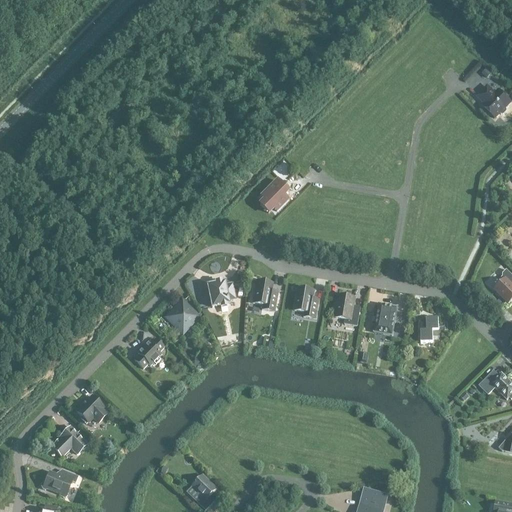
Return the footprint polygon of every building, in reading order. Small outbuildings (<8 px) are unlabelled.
[(486,71),(482,74),(487,79),(491,76),(486,71)] [(487,88),(478,98),(483,103),(485,100),(488,103),(483,108),(494,119),(499,114),(501,116),(503,116),(506,113),(506,110),(505,109),(506,107),(503,104),(507,100),(499,92),(495,96),(487,88)] [(261,198),(264,201),(260,206),(268,214),(273,209),(276,212),(287,201),(283,197),(288,192),(277,182),(261,198)] [(511,275),(507,271),(502,275),(501,276),(502,278),(496,284),(499,287),(495,291),(509,305),(511,301),(511,275)] [(262,311),(274,313),(278,294),(271,293),(272,285),(256,282),(252,304),(262,306),(262,311)] [(224,284),(208,287),(212,308),(228,305),(227,302),(235,300),(231,285),(224,287),(224,284)] [(314,292),(298,289),(294,312),(304,313),(303,318),(316,320),(319,302),(313,300),(314,292)] [(339,297),(339,299),(335,319),(345,320),(344,325),(357,327),(360,312),(353,311),(355,299),(339,297)] [(198,319),(182,303),(167,319),(179,331),(185,326),(188,329),(198,319)] [(374,332),(392,335),(397,309),(396,309),(380,306),(379,306),(374,332)] [(438,320),(426,320),(426,332),(420,333),(421,345),(433,344),(433,332),(439,332),(438,320)] [(134,362),(143,370),(148,365),(150,367),(152,365),(155,367),(161,361),(159,359),(161,356),(159,354),(164,349),(155,341),(150,346),(148,344),(137,355),(139,357),(134,362)] [(189,363),(194,368),(199,363),(194,359),(189,363)] [(481,372),(485,376),(495,368),(491,363),(481,372)] [(511,384),(502,374),(493,383),(488,378),(479,387),(488,396),(495,389),(507,401),(509,399),(511,401),(511,400),(511,384)] [(465,403),(469,398),(464,394),(460,398),(465,403)] [(103,408),(92,398),(77,413),(82,419),(81,420),(86,425),(93,418),(98,424),(107,416),(101,410),(103,408)] [(77,434),(71,428),(66,433),(60,439),(61,441),(53,449),(62,459),(71,450),(76,456),(87,445),(77,434)] [(511,434),(499,449),(503,452),(511,453),(511,434)] [(49,473),(45,484),(42,485),(41,488),(42,490),(45,491),(48,491),(66,498),(72,483),(75,484),(77,478),(62,472),(59,477),(49,473)] [(204,477),(193,488),(204,498),(198,504),(206,511),(215,503),(210,498),(217,490),(204,477)] [(381,511),(386,499),(366,493),(361,511),(381,511)] [(511,511),(511,505),(496,502),(494,511),(511,511)]
